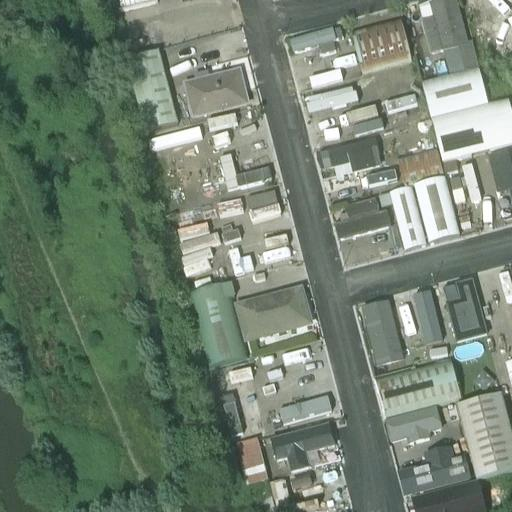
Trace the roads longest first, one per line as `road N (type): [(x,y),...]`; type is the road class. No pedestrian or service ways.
road 1 (residential): [(330,294),(260,24),(350,0)]
road 2 (residential): [(386,511),(330,294)]
road 3 (residential): [(511,246),(330,294)]
